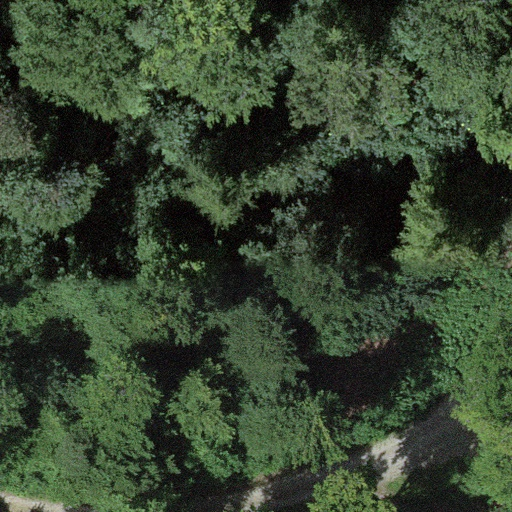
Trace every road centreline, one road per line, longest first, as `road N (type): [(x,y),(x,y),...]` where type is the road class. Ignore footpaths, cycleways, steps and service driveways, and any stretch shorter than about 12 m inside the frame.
road 1 (track): [(511,338),(485,369),(411,424),(289,489),(203,511)]
road 2 (track): [(365,449),(511,434)]
